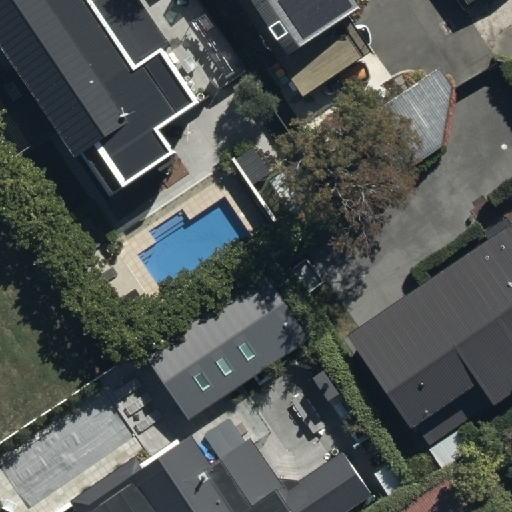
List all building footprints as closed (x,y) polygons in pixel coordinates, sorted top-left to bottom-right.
[(0,0),(0,26),(84,152),(96,144),(121,181),(182,139),(165,114),(213,82),(157,0),(0,0)] [(353,0),(258,0),(308,69),(366,27),(349,3),(353,0)] [(447,86),(434,66),(370,114),(408,164),(439,141),(447,86)] [(511,383),(511,217),(350,329),(428,441),(511,383)] [(0,309),(34,285),(0,238),(0,309)] [(150,362),(190,427),(317,348),(277,283),(150,362)] [(196,428),(82,498),(90,511),(344,511),(371,495),(341,450),(300,478),(282,475),(255,432),(214,457),(196,428)] [(386,511),(473,511),(446,471),(386,511)]
